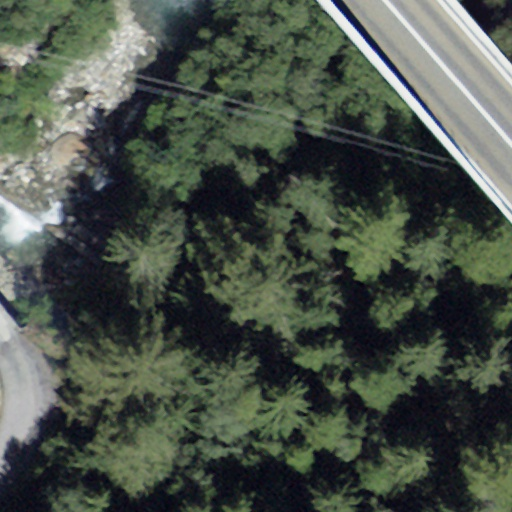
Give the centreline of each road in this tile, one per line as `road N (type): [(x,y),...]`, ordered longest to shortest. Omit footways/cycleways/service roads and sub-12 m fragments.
road 1 (primary): [(386,0),(511,143)]
road 2 (track): [(0,337),(29,368),(33,404),(0,462)]
